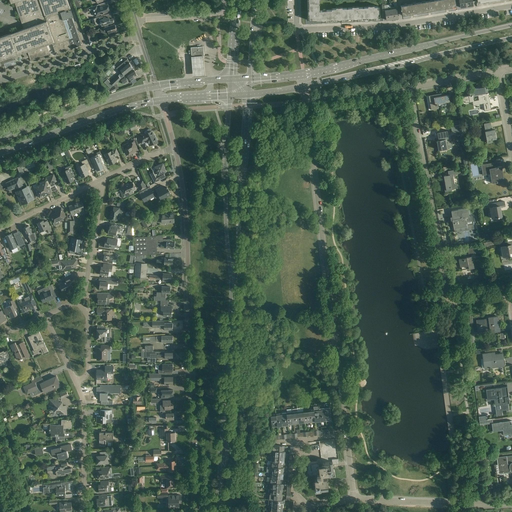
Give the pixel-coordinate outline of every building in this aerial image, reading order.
[(9,0),(11,4),(15,3),(21,21),(23,20),(26,28),(0,37),(0,60),(27,51),(31,61),(50,54),(47,45),(52,43),(55,52),(56,52),(57,54),(71,49),(71,47),(72,46),(73,48),(83,45),(71,11),(67,12),(66,10),(70,9),(67,0),(9,0)] [(438,10),(436,0),(435,0),(419,3),(420,13),(438,10)] [(455,0),(436,0),(438,10),(456,7),(455,2),(455,0)] [(96,16),(98,16),(110,11),(108,8),(109,8),(108,4),(103,6),(102,3),(93,7),(96,16)] [(420,13),(419,3),(401,6),(401,9),(401,10),(402,16),(420,13)] [(320,5),(320,4),(309,4),(309,11),(308,11),(308,12),(308,14),(309,14),(309,20),(320,20),(320,10),(320,5)] [(382,14),(385,13),(387,20),(392,19),(390,7),(385,8),(384,4),(382,4),(382,14)] [(356,19),(357,19),(358,19),(358,18),(364,18),(364,7),(363,7),(357,8),(357,7),(357,6),(354,6),(354,7),(354,8),(348,8),(348,19),(354,19),(356,19)] [(364,7),(364,18),(370,18),(372,19),(373,18),(380,17),(380,16),(380,14),(379,6),(378,6),(378,7),(373,7),(373,6),(370,6),(370,7),(364,7)] [(332,9),(331,9),(332,20),(338,19),(338,20),(340,20),(341,20),(341,19),(348,19),(348,8),(347,8),(341,8),(340,7),(338,7),(338,8),(338,9),(332,9)] [(322,10),(320,10),(320,20),(322,20),(322,21),(324,21),(326,21),(326,20),(332,20),(331,9),(331,10),(326,10),(325,10),(323,10),(322,10)] [(101,22),(102,26),(114,22),(114,21),(114,20),(114,19),(113,19),(113,18),(111,19),(111,17),(112,16),(111,13),(92,19),(94,25),(98,23),(101,22)] [(118,34),(115,24),(100,29),(101,32),(108,30),(109,36),(118,34)] [(204,58),(203,46),(191,48),(191,55),(194,55),(194,59),(204,58)] [(118,75),(121,78),(122,79),(124,76),(125,76),(129,72),(129,71),(132,68),(133,68),(134,67),(135,66),(131,60),(129,62),(128,59),(117,68),(119,71),(120,74),(118,75)] [(125,77),(121,80),(124,84),(128,82),(127,81),(128,81),(130,79),(131,81),(135,78),(134,77),(137,75),(136,73),(136,72),(135,71),(134,71),(134,70),(130,73),(129,72),(124,77),(125,77)] [(121,78),(118,75),(115,78),(110,82),(107,79),(104,82),(110,88),(121,78)] [(464,97),(460,98),(461,102),(465,102),(465,103),(473,102),(472,96),(478,95),(479,99),(482,99),(483,104),(485,111),(491,110),(490,102),(487,88),(486,88),(485,85),(484,85),(485,85),(477,87),(477,88),(469,90),(469,91),(467,91),(468,96),(464,97)] [(450,102),(449,94),(436,96),(436,94),(429,96),(431,110),(439,108),(438,104),(450,102)] [(489,135),(489,138),(490,138),(491,142),(493,142),(496,141),(496,140),(499,140),(498,133),(496,134),(496,133),(495,133),(495,132),(495,129),(494,125),(492,126),(491,120),(492,120),(483,121),(484,123),(478,124),(478,125),(479,130),(480,130),(480,133),(481,133),(481,135),(481,136),(482,136),(481,136),(484,135),(484,136),(484,135),(485,135),(485,136),(485,135),(488,134),(488,135),(489,135)] [(460,125),(451,127),(452,133),(462,131),(460,125)] [(143,135),(139,137),(141,143),(145,141),(144,140),(147,139),(148,142),(148,143),(149,143),(150,145),(157,142),(152,131),(151,129),(150,129),(145,131),(144,133),(145,134),(143,135)] [(438,140),(437,140),(439,150),(439,149),(447,148),(447,149),(452,148),(451,142),(450,142),(449,142),(447,130),(437,132),(438,140)] [(122,150),(123,153),(126,152),(127,154),(131,153),(132,154),(135,153),(134,151),(137,150),(132,140),(128,142),(129,143),(125,145),(127,147),(124,149),(122,150)] [(119,154),(116,148),(104,154),(110,165),(117,161),(114,156),(119,154)] [(98,156),(92,158),(97,170),(98,170),(99,171),(103,169),(103,168),(102,164),(105,163),(100,152),(97,153),(98,156)] [(91,169),(87,159),(83,161),(84,164),(77,167),(81,177),(88,175),(86,171),(91,169)] [(166,171),(163,163),(155,167),(156,171),(153,173),(153,172),(150,174),(154,183),(166,177),(164,174),(163,174),(162,173),(166,171)] [(494,163),(481,165),(483,175),(490,174),(492,183),(499,182),(504,181),(502,166),(497,167),(495,167),(494,163)] [(63,174),(65,179),(67,184),(74,181),(72,176),(71,175),(74,174),(70,165),(65,167),(66,169),(61,171),(62,174),(63,174)] [(458,173),(457,169),(448,171),(448,175),(444,176),(445,185),(444,185),(445,192),(449,191),(449,190),(458,188),(457,183),(454,184),(452,174),(458,173)] [(45,189),(48,196),(52,193),(52,192),(57,190),(55,185),(54,186),(53,183),(57,181),(53,174),(47,177),(48,180),(46,181),(47,184),(45,185),(46,186),(47,186),(47,187),(46,188),(46,189),(45,189)] [(25,191),(19,177),(6,183),(8,187),(16,183),(19,191),(18,191),(19,194),(18,194),(20,201),(22,200),(23,203),(30,200),(34,198),(30,189),(25,191)] [(47,184),(46,181),(40,184),(41,186),(36,188),(38,192),(37,193),(40,198),(47,194),(48,196),(45,189),(46,189),(46,188),(47,187),(47,186),(46,186),(45,185),(47,184)] [(146,188),(143,181),(137,183),(141,190),(145,189),(146,188)] [(135,187),(133,183),(129,184),(128,184),(121,187),(122,189),(120,190),(123,198),(128,196),(134,193),(133,190),(136,189),(135,187)] [(149,186),(139,192),(141,194),(144,201),(155,196),(155,195),(158,193),(161,199),(166,196),(171,194),(167,187),(164,189),(162,186),(152,191),(151,189),(149,186)] [(85,210),(82,201),(69,206),(72,214),(85,210)] [(505,206),(504,201),(488,204),(489,209),(490,209),(491,213),(489,213),(489,216),(491,216),(492,219),(502,217),(500,207),(505,206)] [(110,211),(109,219),(117,220),(119,214),(121,214),(123,208),(120,208),(119,208),(113,207),(113,211),(110,211)] [(58,220),(65,216),(63,212),(61,208),(55,211),(56,213),(51,215),(53,220),(54,222),(53,222),(55,226),(60,224),(58,220)] [(453,222),(451,223),(452,227),(453,227),(454,232),(467,229),(466,226),(473,225),(471,216),(469,217),(468,208),(463,209),(458,210),(459,216),(452,217),(453,219),(452,220),(453,222)] [(161,214),(162,224),(174,223),(174,213),(161,214)] [(150,225),(146,217),(140,220),(145,228),(150,225)] [(45,224),(43,220),(37,223),(39,228),(38,228),(40,233),(46,230),(47,232),(51,230),(48,222),(45,224)] [(115,223),(110,222),(109,224),(108,224),(107,228),(109,228),(108,234),(116,235),(117,230),(123,231),(123,226),(114,225),(115,223)] [(29,226),(23,228),(29,242),(33,240),(36,239),(37,239),(35,232),(32,233),(29,226)] [(5,237),(11,250),(18,246),(12,234),(5,237)] [(161,243),(160,247),(174,249),(175,243),(170,242),(170,239),(163,239),(163,235),(156,236),(156,241),(161,241),(161,243)] [(156,236),(153,236),(134,237),(135,255),(135,256),(145,255),(157,254),(157,243),(161,243),(161,241),(156,241),(156,236)] [(22,237),(16,239),(16,240),(18,243),(19,247),(22,245),(25,244),(22,237)] [(82,240),(72,238),(69,252),(75,253),(75,251),(80,251),(81,249),(82,249),(82,244),(81,244),(82,240)] [(118,240),(108,238),(107,243),(105,243),(104,248),(114,249),(115,246),(117,246),(118,240)] [(511,244),(511,240),(498,243),(499,247),(501,247),(503,256),(506,255),(507,257),(510,256),(510,257),(511,256),(511,255),(511,250),(511,251),(510,247),(511,247),(511,245),(511,244)] [(0,255),(1,256),(4,254),(5,255),(4,256),(7,263),(11,262),(10,259),(8,254),(6,254),(6,253),(7,253),(5,247),(2,248),(1,247),(2,247),(1,244),(0,242),(0,255)] [(115,259),(116,254),(108,252),(104,252),(103,255),(104,255),(103,262),(108,262),(113,263),(116,264),(117,260),(115,259)] [(474,268),(471,256),(469,257),(459,259),(460,267),(461,266),(462,270),(469,268),(469,269),(474,268)] [(64,269),(71,268),(76,268),(76,265),(77,264),(76,260),(71,260),(62,262),(61,260),(50,261),(50,266),(59,265),(60,270),(64,269)] [(134,282),(145,284),(148,284),(148,281),(148,279),(146,279),(147,263),(140,262),(136,262),(134,282)] [(113,265),(104,264),(104,267),(101,267),(100,275),(108,276),(109,271),(111,271),(113,265)] [(73,280),(71,275),(65,278),(67,282),(59,285),(63,293),(67,291),(66,290),(69,289),(69,290),(73,288),(70,282),(73,280)] [(110,279),(104,278),(99,278),(99,282),(100,282),(99,289),(104,289),(108,290),(108,283),(109,284),(117,284),(117,280),(110,279)] [(48,286),(38,291),(40,295),(41,298),(43,302),(49,299),(50,300),(53,299),(51,294),(50,292),(54,290),(51,284),(48,286)] [(166,293),(170,293),(170,287),(165,286),(162,286),(162,290),(162,292),(157,292),(157,296),(154,296),(154,301),(161,300),(164,300),(166,300),(166,293)] [(108,293),(97,293),(97,297),(98,297),(98,304),(103,304),(106,304),(109,304),(109,299),(113,297),(113,293),(108,293)] [(32,294),(17,301),(20,308),(22,313),(30,309),(34,307),(33,306),(36,304),(34,300),(32,295),(32,294)] [(18,307),(14,299),(9,301),(11,305),(3,309),(6,316),(9,314),(11,318),(17,315),(14,309),(18,307)] [(164,300),(161,300),(161,309),(163,309),(163,316),(172,316),(172,311),(172,306),(168,306),(168,300),(166,300),(164,300)] [(105,307),(97,307),(97,313),(99,313),(99,315),(103,315),(103,320),(112,320),(112,313),(113,313),(113,309),(105,309),(105,307)] [(487,329),(487,331),(490,330),(491,332),(495,332),(500,331),(498,316),(488,318),(489,319),(478,320),(476,320),(478,332),(483,331),(483,330),(487,329)] [(164,323),(164,321),(152,321),(152,322),(144,322),(144,326),(152,326),(152,328),(164,327),(164,330),(172,330),(172,323),(164,323)] [(97,329),(97,339),(101,339),(101,342),(106,342),(110,342),(110,336),(106,336),(106,333),(107,333),(107,329),(105,329),(105,325),(97,325),(97,329)] [(43,340),(39,332),(31,335),(33,339),(29,341),(34,351),(41,348),(44,354),(48,351),(44,342),(43,343),(42,341),(43,340)] [(30,356),(23,342),(19,344),(20,345),(17,346),(15,342),(10,345),(13,351),(14,350),(18,359),(25,356),(26,358),(30,356)] [(97,348),(97,360),(102,360),(107,360),(107,359),(110,359),(110,350),(110,345),(107,345),(102,345),(102,348),(97,348)] [(1,351),(1,349),(0,349),(0,360),(3,361),(8,359),(7,358),(10,357),(7,350),(4,351),(4,350),(1,351)] [(146,351),(141,351),(141,357),(145,357),(145,358),(148,358),(148,362),(154,362),(156,362),(156,358),(160,358),(161,357),(162,357),(162,358),(173,358),(173,352),(168,352),(165,352),(165,351),(160,351),(153,351),(146,351)] [(483,359),(481,359),(482,368),(484,368),(489,367),(489,368),(504,366),(503,353),(495,354),(494,352),(482,354),(483,359)] [(156,369),(158,369),(158,374),(161,374),(164,374),(172,374),(172,371),(173,371),(173,364),(166,364),(162,364),(160,364),(159,364),(158,365),(156,365),(156,369)] [(113,366),(105,366),(105,370),(97,370),(97,379),(101,379),(101,380),(107,380),(107,373),(113,373),(113,366)] [(156,374),(150,374),(150,380),(156,380),(161,380),(161,384),(164,384),(168,384),(168,385),(169,385),(169,384),(173,384),(173,377),(168,377),(164,377),(161,377),(161,374),(158,374),(156,374)] [(61,387),(56,376),(44,382),(42,378),(24,387),(27,393),(35,390),(37,394),(43,391),(44,392),(55,387),(56,389),(61,387)] [(509,410),(507,399),(509,399),(507,386),(506,386),(507,386),(486,389),(486,390),(487,395),(488,400),(495,399),(496,405),(500,405),(501,409),(501,410),(508,409),(508,410),(509,410)] [(119,387),(97,387),(97,393),(100,393),(100,400),(102,400),(102,404),(113,404),(113,401),(111,401),(110,400),(108,400),(108,393),(119,393),(119,387)] [(68,395),(66,390),(59,393),(62,398),(68,395)] [(173,398),(173,390),(161,390),(161,391),(159,391),(159,395),(161,395),(161,398),(166,398),(172,398),(173,398)] [(58,402),(58,399),(50,400),(50,406),(54,406),(54,412),(60,411),(60,415),(67,414),(66,406),(62,406),(62,402),(58,402)] [(171,403),(171,400),(163,401),(163,405),(161,405),(161,411),(165,411),(165,410),(173,409),(173,403),(171,403)] [(110,416),(110,414),(112,414),(112,410),(100,410),(100,416),(96,416),(96,422),(106,422),(106,423),(112,423),(112,416),(110,416)] [(166,413),(165,411),(163,412),(163,414),(163,417),(166,417),(166,420),(174,419),(174,413),(166,413)] [(71,420),(61,420),(61,425),(50,425),(50,431),(51,431),(51,436),(65,437),(65,428),(71,428),(71,420)] [(510,425),(509,421),(491,423),(493,431),(503,430),(503,434),(509,433),(509,434),(511,433),(511,424),(510,425)] [(168,433),(168,429),(160,429),(161,436),(167,435),(167,441),(175,441),(174,432),(168,433)] [(113,432),(99,432),(99,446),(105,446),(105,440),(113,440),(113,432)] [(332,459),(339,459),(336,439),(319,441),(321,463),(319,463),(318,461),(307,462),(308,471),(311,471),(311,474),(317,474),(317,475),(316,476),(316,479),(314,479),(315,487),(319,487),(320,489),(328,488),(327,477),(324,478),(323,475),(334,474),(333,464),(332,462),(332,459)] [(72,450),(71,444),(66,445),(60,446),(60,447),(51,450),(52,454),(57,453),(58,459),(68,457),(67,451),(72,450)] [(111,458),(110,451),(103,452),(104,455),(96,456),(97,464),(108,463),(107,459),(111,458)] [(511,479),(509,480),(510,485),(511,484),(511,455),(497,458),(499,473),(511,471),(511,479)] [(46,466),(47,471),(49,470),(50,473),(50,474),(51,475),(52,475),(53,476),(54,476),(55,477),(66,474),(66,473),(72,472),(71,468),(68,468),(67,465),(55,467),(55,464),(46,466)] [(110,473),(110,467),(101,467),(101,471),(97,471),(98,479),(109,478),(108,473),(110,473)] [(176,482),(176,475),(159,476),(159,480),(166,480),(167,487),(174,487),(174,482),(176,482)] [(71,482),(71,480),(48,483),(48,485),(43,485),(43,493),(50,492),(49,488),(56,487),(56,496),(66,495),(65,490),(72,490),(72,482),(71,482)] [(111,491),(111,487),(109,487),(109,481),(100,481),(100,485),(98,485),(99,493),(110,492),(111,491)] [(99,499),(97,499),(97,507),(102,506),(106,506),(106,505),(110,505),(109,501),(112,501),(111,496),(107,496),(107,494),(105,495),(98,495),(99,499)] [(181,503),(181,495),(169,496),(169,508),(179,507),(179,503),(181,503)] [(60,511),(64,511),(68,511),(72,511),(71,502),(66,503),(64,503),(64,502),(59,502),(60,511)]
